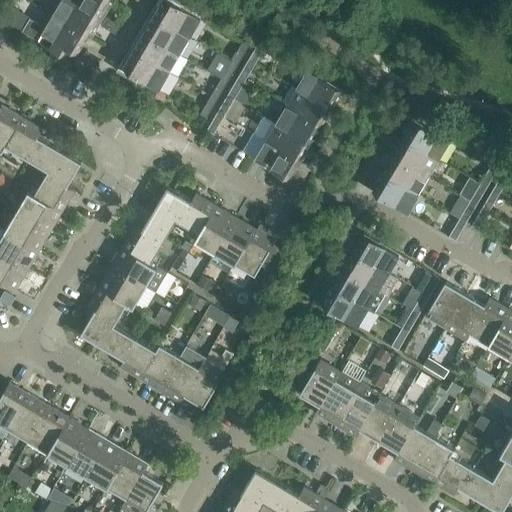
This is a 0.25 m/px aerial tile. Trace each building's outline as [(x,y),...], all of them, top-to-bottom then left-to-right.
[(99,18),(69,0),(62,0),(54,14),(88,35),(99,18)] [(109,0),(69,0),(99,18),(109,0)] [(201,17),(171,0),(164,0),(156,15),(190,36),(201,17)] [(30,18),(22,31),(59,52),(64,56),(69,48),(78,53),(88,35),(54,14),(46,27),(30,18)] [(145,33),(180,53),(190,36),(156,15),(145,33)] [(106,16),(101,25),(109,29),(114,20),(106,16)] [(116,34),(121,25),(114,20),(109,29),(116,34)] [(180,53),(145,33),(135,50),(170,71),(180,53)] [(267,44),(260,40),(249,58),(256,62),(267,44)] [(249,46),(242,42),(232,60),(239,64),(249,46)] [(124,69),(159,89),(170,71),(135,50),(124,69)] [(86,51),(80,60),(88,64),(93,56),(86,51)] [(96,69),(101,60),(93,56),(88,64),(96,69)] [(239,76),(246,80),(256,62),(249,58),(239,76)] [(239,64),(232,60),(221,78),(228,82),(239,64)] [(343,89),(308,69),(297,87),(332,108),(343,89)] [(246,80),(239,76),(228,93),(235,98),(246,80)] [(228,82),(221,78),(211,95),(218,99),(228,82)] [(332,108),(297,87),(287,105),(322,125),(332,108)] [(200,114),(207,118),(218,99),(211,95),(205,91),(199,101),(205,105),(200,114)] [(228,93),(218,111),(225,115),(235,98),(228,93)] [(5,144),(22,117),(2,105),(0,107),(0,149),(3,151),(6,145),(5,144)] [(322,125),(287,105),(277,122),(311,143),(322,125)] [(207,130),(214,134),(225,115),(218,111),(207,130)] [(5,144),(6,145),(49,170),(35,193),(63,210),(75,190),(68,185),(82,162),(38,136),(43,129),(22,117),(5,144)] [(432,130),(415,120),(404,138),(439,158),(450,140),(432,130)] [(311,143),(277,122),(266,140),(301,160),(311,143)] [(435,125),(432,130),(450,140),(455,143),(458,138),(435,125)] [(394,155),(429,176),(439,158),(404,138),(394,155)] [(255,158),(290,179),(290,178),(301,160),(266,140),(255,158)] [(384,173),(418,193),(429,176),(394,155),(384,173)] [(498,168),(491,164),(481,183),(487,187),(498,168)] [(510,175),(503,171),(492,190),(499,194),(510,175)] [(12,180),(2,173),(0,175),(0,186),(6,190),(12,180)] [(373,191),(407,212),(418,193),(384,173),(373,191)] [(487,187),(481,183),(470,200),(477,204),(487,187)] [(151,262),(152,261),(177,219),(199,232),(200,233),(216,205),(196,193),(192,200),(168,186),(142,230),(135,225),(123,246),(151,262)] [(35,193),(29,189),(17,209),(51,229),(63,210),(35,193)] [(482,207),(489,211),(499,194),(492,190),(482,207)] [(477,204),(470,200),(460,218),(467,222),(477,204)] [(199,232),(196,239),(216,250),(236,216),(216,205),(200,233),(199,232)] [(471,226),(478,230),(489,211),(482,207),(471,226)] [(51,229),(17,209),(6,229),(40,249),(51,229)] [(236,216),(216,250),(235,262),(256,228),(236,216)] [(449,236),(456,240),(467,222),(460,218),(449,236)] [(273,243),(276,240),(256,228),(235,262),(256,274),(261,265),(273,243)] [(40,249),(6,229),(0,238),(0,252),(28,269),(40,249)] [(399,253),(365,233),(354,251),(389,272),(399,253)] [(284,249),(273,243),(261,265),(271,271),(284,249)] [(114,262),(112,265),(146,285),(146,286),(154,291),(166,270),(152,261),(151,262),(123,246),(119,253),(117,252),(112,261),(114,262)] [(389,272),(354,251),(344,269),(378,289),(389,272)] [(0,279),(16,289),(28,269),(0,252),(0,279)] [(198,263),(191,275),(198,280),(205,267),(198,263)] [(100,285),(128,301),(128,302),(134,305),(146,286),(146,285),(112,265),(100,285)] [(378,289),(344,269),(333,286),(368,307),(378,289)] [(427,269),(416,288),(423,292),(434,274),(427,269)] [(256,273),(251,284),(261,290),(267,279),(256,273)] [(202,274),(197,284),(208,290),(214,280),(202,274)] [(441,278),(434,274),(423,292),(430,296),(441,278)] [(446,281),(432,305),(426,315),(446,327),(466,293),(446,281)] [(157,349),(114,324),(128,302),(128,301),(100,285),(88,305),(95,309),(81,333),(125,358),(121,366),(141,378),(157,350),(157,349)] [(368,307),(333,286),(322,305),(357,325),(368,307)] [(430,296),(423,292),(413,310),(420,314),(430,296)] [(195,293),(189,303),(201,310),(207,300),(195,293)] [(466,339),(470,332),(470,331),(486,304),(485,304),(466,293),(446,327),(466,339)] [(489,297),(485,304),(486,304),(470,331),(470,332),(489,343),(510,309),(489,297)] [(211,303),(205,314),(224,325),(231,315),(211,303)] [(172,313),(163,307),(156,319),(165,324),(172,313)] [(509,354),(511,349),(511,310),(510,309),(489,343),(509,354)] [(420,314),(413,310),(402,327),(409,331),(420,314)] [(231,316),(225,327),(233,332),(240,320),(231,316)] [(392,345),(398,350),(409,331),(402,327),(392,345)] [(323,331),(315,343),(324,349),(332,337),(323,331)] [(371,340),(363,335),(354,350),(362,355),(371,340)] [(160,343),(157,349),(157,350),(141,378),(160,389),(181,355),(160,343)] [(181,355),(160,389),(181,401),(185,394),(184,394),(200,367),(200,366),(204,359),(206,356),(187,345),(181,355)] [(381,346),(375,356),(386,363),(392,353),(381,346)] [(429,357),(424,365),(443,377),(448,368),(429,357)] [(465,357),(459,367),(470,373),(476,363),(465,357)] [(204,359),(200,366),(200,367),(184,394),(185,394),(205,406),(225,371),(204,359)] [(300,393),(320,405),(341,371),(320,359),(300,393)] [(300,368),(287,360),(280,372),(293,380),(300,368)] [(380,367),(371,381),(383,388),(391,374),(380,367)] [(320,405),(316,412),(336,424),(361,381),(342,369),(341,371),(320,405)] [(422,371),(416,382),(424,387),(430,376),(422,371)] [(356,435),(360,428),(380,394),(381,392),(361,381),(336,424),(356,435)] [(463,387),(453,381),(447,392),(456,398),(463,387)] [(10,382),(0,398),(0,421),(10,428),(30,394),(10,382)] [(474,386),(468,397),(481,404),(487,393),(474,386)] [(29,439),(50,405),(30,394),(10,428),(29,439)] [(380,394),(360,428),(379,439),(400,405),(380,394)] [(49,451),(69,417),(50,405),(29,439),(49,451)] [(416,425),(420,417),(400,405),(379,439),(399,451),(415,424),(416,425)] [(490,419),(481,414),(475,425),(484,430),(490,419)] [(69,462),(89,428),(69,417),(49,451),(69,462)] [(399,451),(394,458),(415,470),(435,436),(416,425),(415,424),(399,451)] [(88,474),(109,440),(89,428),(69,462),(88,474)] [(511,433),(501,453),(507,456),(511,458),(511,433)] [(451,454),(455,448),(435,436),(415,470),(434,482),(451,454)] [(108,486),(128,452),(109,440),(88,474),(108,486)] [(144,471),(148,463),(128,452),(108,486),(127,497),(128,497),(144,470),(144,471)] [(511,495),(511,458),(507,456),(494,479),(451,454),(434,482),(454,493),(459,486),(502,511),(511,495)] [(16,479),(22,470),(14,465),(8,475),(16,479)] [(256,468),(242,492),(235,487),(223,507),(230,511),(258,511),(265,501),(283,511),(315,511),(324,498),(304,486),(300,493),(256,468)] [(164,482),(144,471),(144,470),(128,497),(127,497),(123,504),(136,511),(156,511),(166,496),(158,491),(164,482)] [(41,482),(36,491),(47,497),(53,489),(41,482)] [(56,486),(49,496),(53,498),(71,504),(74,498),(56,486)] [(342,511),(344,510),(324,498),(315,511),(342,511)] [(61,511),(64,508),(51,500),(43,511),(61,511)]
